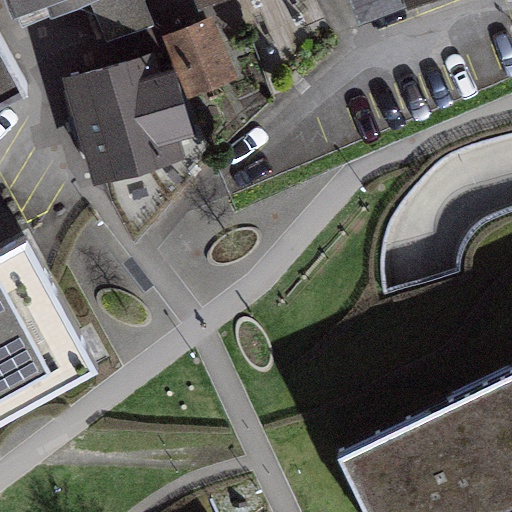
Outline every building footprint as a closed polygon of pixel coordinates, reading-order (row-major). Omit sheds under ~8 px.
[(136,0),(13,0),(24,26),(91,0),(108,44),(148,29),(136,0)] [(360,0),(370,22),(425,0),(360,0)] [(210,27),(172,40),(191,96),(229,83),(210,27)] [(0,113),(24,100),(0,55),(0,113)] [(148,58),(73,78),(100,177),(175,156),(148,58)] [(0,416),(99,364),(32,238),(0,254),(0,416)] [(511,346),(332,433),(369,511),(474,511),(511,494),(511,346)]
